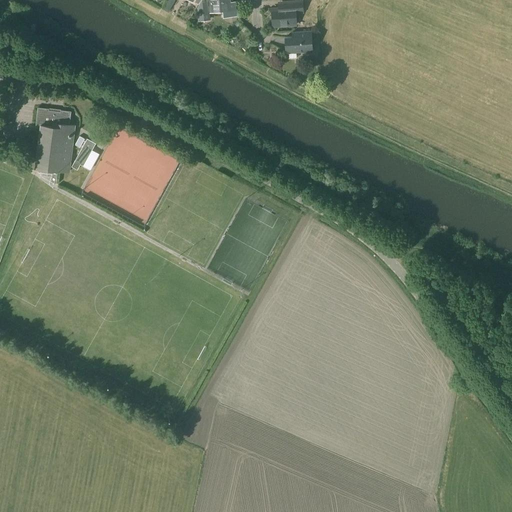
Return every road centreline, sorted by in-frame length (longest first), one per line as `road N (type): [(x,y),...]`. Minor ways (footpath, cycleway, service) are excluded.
road 1 (unclassified): [(511,427),(405,280),(350,227),(138,111),(64,80)]
road 2 (track): [(389,262),(417,229),(511,272)]
